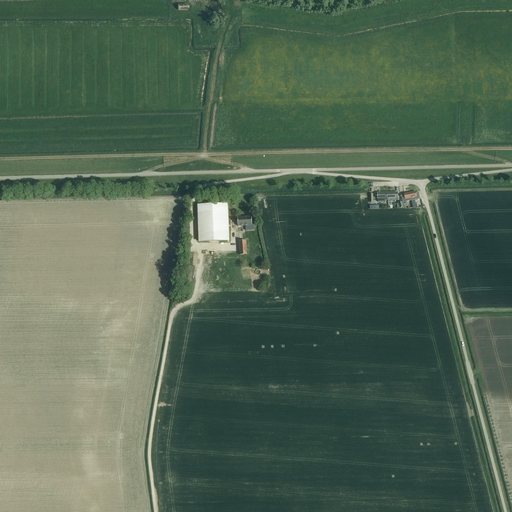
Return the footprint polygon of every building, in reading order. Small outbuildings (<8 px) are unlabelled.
[(415,192),(410,193),(411,200),(420,199),(419,192),(415,192)] [(388,200),(387,193),(377,193),(378,198),(378,202),(385,201),(385,200),(388,200)] [(404,195),(401,195),(402,202),(403,204),(406,204),(406,201),(411,200),(410,193),(404,194),(404,195)] [(199,241),(229,240),(228,205),(197,206),(199,241)] [(238,226),(252,225),(251,216),(238,217),(238,226)] [(239,255),(247,254),(246,240),(238,241),(239,255)]
